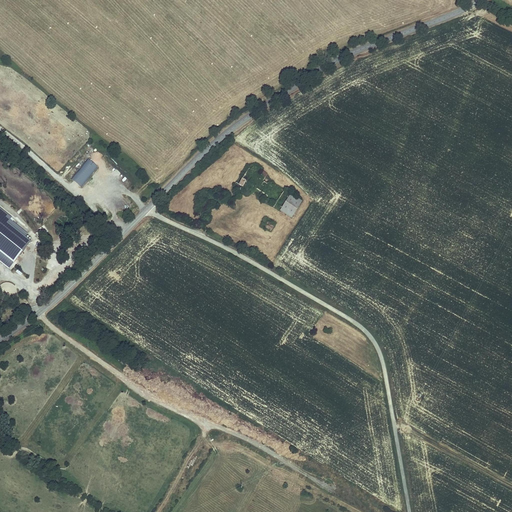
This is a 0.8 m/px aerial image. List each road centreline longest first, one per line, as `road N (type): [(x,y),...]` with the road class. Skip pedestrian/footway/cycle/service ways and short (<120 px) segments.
road 1 (unclassified): [(409,511),(386,374),(370,335),(241,255),(147,209)]
road 2 (tertiary): [(480,0),(320,68),(216,140),(147,209)]
road 3 (tertiary): [(147,209),(57,297),(0,339)]
road 4 (track): [(0,134),(125,230)]
road 5 (track): [(394,425),(511,484)]
